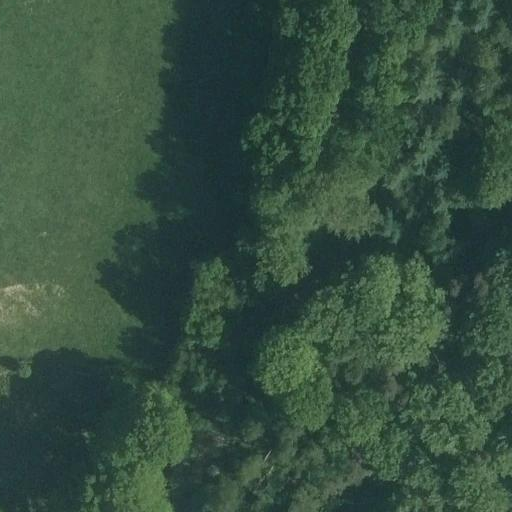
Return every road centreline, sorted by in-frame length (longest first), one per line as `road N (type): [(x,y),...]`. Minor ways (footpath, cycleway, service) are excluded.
road 1 (track): [(340,511),(511,177)]
road 2 (track): [(84,511),(84,372)]
